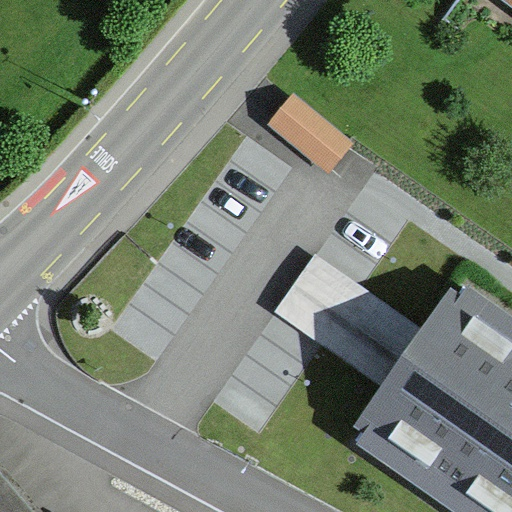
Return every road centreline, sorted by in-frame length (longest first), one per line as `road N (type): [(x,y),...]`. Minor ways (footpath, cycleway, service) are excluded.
road 1 (secondary): [(0,276),(161,107),(247,0)]
road 2 (residential): [(0,342),(78,407),(266,511)]
